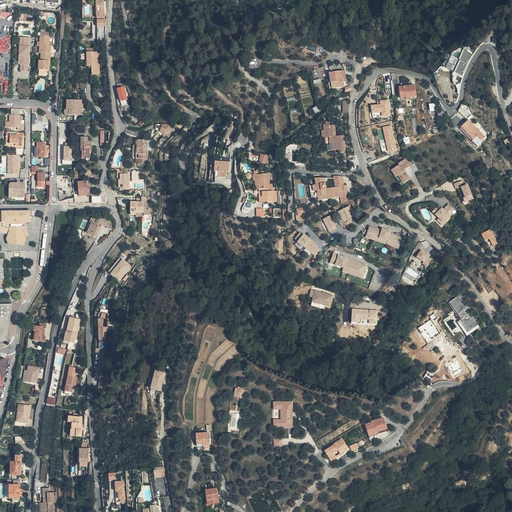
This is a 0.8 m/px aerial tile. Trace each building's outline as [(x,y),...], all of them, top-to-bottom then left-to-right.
[(107,15),(105,0),(98,0),(99,16),(107,15)] [(34,12),(26,11),(26,20),(34,20),(34,12)] [(41,30),(41,34),(49,34),(49,42),(51,43),(51,30),(41,30)] [(49,34),(41,34),(40,50),(42,50),(42,58),(40,58),(40,67),(41,67),(41,72),(49,73),(49,67),(50,67),(50,62),(50,50),(52,50),(53,43),(51,43),(49,42),(49,34)] [(31,36),(23,36),(24,44),(21,43),(21,53),(25,54),(25,62),(23,62),(22,69),(30,70),(31,36)] [(93,49),(90,49),(90,52),(86,52),(87,61),(87,66),(92,66),(92,74),(100,74),(99,52),(94,52),(93,49)] [(473,57),(464,53),(459,63),(460,63),(454,74),(462,78),(467,66),(473,57)] [(460,60),(455,59),(451,70),(455,72),(460,60)] [(311,71),(312,74),(313,77),(325,74),(324,67),(322,67),(311,71)] [(342,81),(341,72),(330,72),(330,83),(331,83),(332,89),(343,88),(343,83),(343,81),(342,81)] [(419,94),(418,83),(403,85),(404,97),(409,97),(409,95),(419,94)] [(129,97),(127,84),(120,86),(122,98),(129,97)] [(85,114),(85,109),(84,109),(84,103),(84,99),(71,99),(71,114),(85,114)] [(381,104),(372,105),(373,115),(382,114),(382,117),(391,116),(390,99),(380,100),(381,104)] [(21,131),(26,130),(26,124),(22,124),(23,115),(21,115),(13,114),(11,114),(11,119),(11,127),(21,127),(21,131)] [(490,136),(474,119),(467,126),(479,138),(483,135),(487,139),(490,136)] [(173,121),(159,121),(159,126),(162,126),(168,130),(173,121)] [(340,146),(340,149),(347,148),(345,132),(338,133),(337,122),(332,122),(332,121),(328,121),(325,121),(326,127),(327,134),(331,134),(334,133),(334,141),(332,141),(329,141),(329,147),(337,146),(340,146)] [(393,125),(385,126),(390,151),(399,149),(393,125)] [(11,143),(17,143),(21,143),(21,145),(25,146),(25,136),(21,136),(21,134),(12,133),(12,131),(7,131),(7,139),(11,139),(11,143)] [(152,136),(142,135),(142,140),(141,148),(141,153),(142,153),(141,158),(148,159),(148,153),(153,154),(153,145),(152,144),(152,136)] [(86,150),(86,156),(92,156),(92,154),(93,154),(92,145),(91,145),(90,141),(87,141),(87,137),(81,138),(82,150),(86,150)] [(37,156),(45,156),(45,142),(37,142),(37,156)] [(73,160),(73,145),(64,146),(64,161),(73,160)] [(272,159),(273,150),(264,149),(262,158),(272,159)] [(21,174),(21,155),(9,155),(9,174),(21,174)] [(232,167),(233,157),(220,155),(218,166),(219,166),(218,171),(229,173),(230,167),(232,167)] [(412,164),(407,157),(400,162),(401,163),(394,168),(398,175),(401,174),(405,181),(412,177),(406,168),(412,164)] [(31,167),(31,173),(38,174),(38,182),(45,183),(45,174),(39,174),(39,167),(31,167)] [(145,177),(144,167),(137,167),(137,178),(145,177)] [(265,197),(266,197),(276,196),(275,183),(272,183),(272,179),(272,168),(261,169),(262,174),(261,174),(262,184),(265,183),(265,186),(265,192),(265,197)] [(126,179),(126,184),(126,186),(135,186),(134,170),(126,170),(126,176),(127,176),(127,178),(126,179)] [(341,200),(352,194),(350,184),(347,185),(347,181),(347,180),(346,171),(337,171),(337,182),(328,184),(328,173),(318,173),(318,180),(315,180),(315,186),(318,186),(318,195),(340,193),(341,200)] [(466,183),(464,178),(456,182),(458,187),(462,185),(468,199),(473,197),(473,194),(469,182),(466,183)] [(92,188),(91,184),(91,181),(82,182),(84,195),(94,194),(93,187),(92,188)] [(13,198),(26,198),(26,183),(11,183),(9,186),(9,190),(13,190),(13,198)] [(144,199),(144,210),(149,210),(150,210),(150,205),(155,205),(155,199),(144,199)] [(450,213),(452,215),(457,209),(450,202),(445,207),(443,206),(437,212),(440,216),(444,219),(450,213)] [(437,212),(443,206),(441,204),(439,207),(437,206),(434,209),(437,212)] [(349,206),(338,212),(342,221),(350,218),(349,215),(350,215),(349,214),(353,212),(349,206)] [(256,208),(257,216),(265,216),(265,208),(256,208)] [(15,215),(15,212),(2,212),(2,213),(0,213),(0,223),(3,223),(3,227),(11,230),(9,235),(8,240),(9,240),(11,245),(23,245),(25,240),(26,240),(24,230),(27,230),(27,223),(31,223),(30,212),(19,212),(19,215),(15,215)] [(444,223),(452,215),(450,213),(444,219),(440,216),(439,217),(444,223)] [(331,215),(323,220),(329,232),(336,229),(334,226),(335,225),(334,223),(335,222),(331,215)] [(98,232),(100,233),(105,226),(108,221),(102,219),(100,223),(94,219),(87,231),(95,236),(98,232)] [(108,221),(105,226),(111,230),(113,226),(108,221)] [(3,223),(0,223),(0,231),(9,235),(11,230),(3,227),(3,223)] [(375,233),(374,236),(389,241),(389,242),(401,246),(406,234),(400,231),(399,233),(393,231),(393,229),(385,226),(385,228),(372,223),(370,231),(375,233)] [(496,241),(498,243),(499,245),(502,242),(491,227),(488,229),(489,230),(481,237),(485,242),(489,240),(492,244),(496,241)] [(303,236),(301,233),(296,239),(299,241),(298,243),(303,248),(304,247),(315,256),(320,250),(317,248),(318,247),(312,241),(311,242),(309,241),(310,240),(304,235),(303,236)] [(430,264),(434,258),(430,254),(431,253),(424,248),(419,255),(426,260),(425,261),(430,264)] [(349,272),(363,277),(368,264),(340,254),(341,253),(335,251),(332,259),(338,261),(337,263),(345,266),(350,268),(349,272)] [(122,275),(134,260),(126,254),(114,269),(122,275)] [(416,278),(419,273),(409,267),(406,272),(416,278)] [(325,302),(330,303),(333,292),(315,287),(311,298),(316,299),(317,298),(325,301),(324,302),(325,302)] [(471,332),(474,336),(480,332),(476,325),(479,323),(471,312),(469,313),(466,308),(469,306),(461,294),(456,298),(453,301),(464,317),(462,318),(459,320),(469,334),(471,332)] [(453,301),(456,298),(454,296),(450,298),(445,301),(447,304),(451,301),(453,301)] [(451,301),(462,318),(464,317),(453,301),(451,301)] [(104,345),(105,336),(108,310),(99,309),(98,311),(99,345),(104,345)] [(369,324),(378,324),(378,309),(352,309),(352,322),(360,322),(360,319),(369,319),(369,324)] [(73,314),(70,328),(76,330),(75,335),(78,335),(79,336),(83,317),(78,316),(78,313),(74,313),(74,315),(73,314)] [(44,325),(44,321),(37,320),(37,323),(32,323),(31,337),(45,338),(45,333),(42,333),(42,325),(44,325)] [(69,328),(68,334),(73,335),(73,339),(75,340),(75,335),(76,330),(70,328),(69,328)] [(75,340),(73,339),(72,347),(78,348),(80,341),(77,340),(75,340)] [(83,364),(84,358),(75,356),(69,387),(71,388),(71,390),(76,391),(78,381),(80,381),(83,367),(80,366),(81,364),(83,364)] [(28,368),(26,379),(38,381),(40,366),(29,364),(28,368)] [(166,373),(156,370),(153,379),(156,380),(153,389),(160,391),(166,373)] [(250,391),(239,389),(238,397),(248,399),(250,391)] [(366,396),(366,397),(364,401),(377,405),(378,400),(369,397),(366,396)] [(282,426),(297,426),(297,418),(294,418),(294,414),(296,414),(296,408),(297,408),(297,401),(279,401),(278,408),(286,408),(285,419),(283,419),(282,426)] [(22,412),(21,420),(30,421),(32,403),(20,402),(19,412),(22,412)] [(89,416),(76,414),(75,421),(78,421),(80,421),(79,428),(78,428),(77,434),(88,436),(89,429),(88,428),(89,423),(89,416)] [(369,421),(369,422),(373,433),(379,431),(379,430),(391,426),(389,418),(388,415),(369,421)] [(198,447),(210,445),(207,433),(196,435),(198,447)] [(334,457),(341,453),(338,449),(342,446),(344,449),(348,446),(349,448),(353,446),(347,436),(338,441),(339,442),(329,447),(334,457)] [(361,441),(355,445),(358,450),(364,446),(361,441)] [(81,449),(80,449),(80,462),(81,466),(88,466),(87,461),(89,461),(88,457),(87,457),(87,453),(88,453),(88,448),(86,449),(81,449)] [(21,473),(22,461),(16,460),(13,460),(12,472),(21,473)] [(124,482),(113,482),(114,491),(117,491),(117,499),(120,499),(121,503),(126,503),(124,482)] [(15,483),(12,483),(12,496),(20,497),(21,492),(23,492),(23,488),(20,488),(21,483),(15,483)] [(57,503),(57,500),(56,490),(52,490),(52,485),(46,486),(46,494),(46,495),(48,495),(48,499),(46,499),(45,499),(45,510),(56,509),(56,503),(57,503)] [(215,490),(214,489),(209,490),(212,504),(223,502),(221,489),(215,490)]
